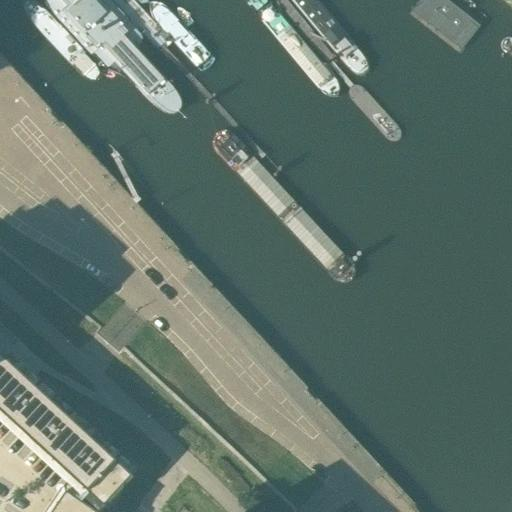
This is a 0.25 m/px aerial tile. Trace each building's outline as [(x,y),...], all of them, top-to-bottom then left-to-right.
[(0,0),(0,16),(80,101),(94,100),(96,86),(16,0),(0,0)] [(75,0),(177,108),(195,105),(201,88),(117,0),(75,0)] [(269,0),(235,0),(338,116),(358,100),(269,0)] [(327,0),(293,0),(372,88),(391,72),(327,0)] [(442,0),(439,6),(489,40),(506,16),(482,0),(442,0)] [(113,135),(187,214),(202,209),(204,198),(130,118),(118,122),(113,135)] [(0,355),(0,413),(107,511),(110,511),(134,478),(0,355)] [(94,511),(68,493),(54,511),(94,511)]
